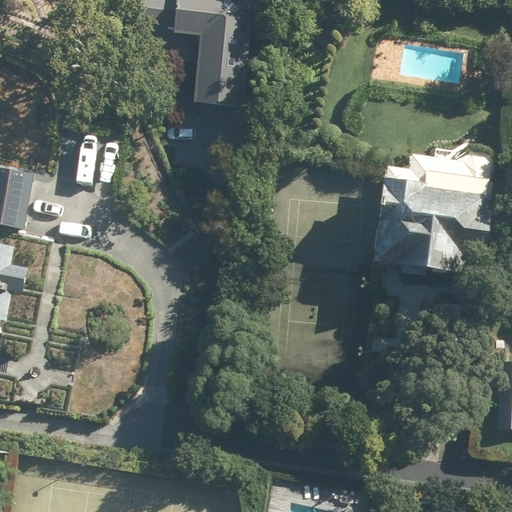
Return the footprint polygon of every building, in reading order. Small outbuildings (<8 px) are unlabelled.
[(262,0),(146,0),(144,32),(206,37),(201,106),(255,109),(262,0)] [(242,155),(206,152),(204,184),(239,187),(242,155)] [(409,277),(478,280),(480,235),(496,236),(499,161),(414,157),(413,167),(384,165),(379,260),(410,262),(409,277)] [(0,220),(29,226),(39,173),(0,165),(0,220)] [(0,334),(3,335),(12,287),(25,290),(30,266),(17,264),(20,247),(0,243),(0,334)]
